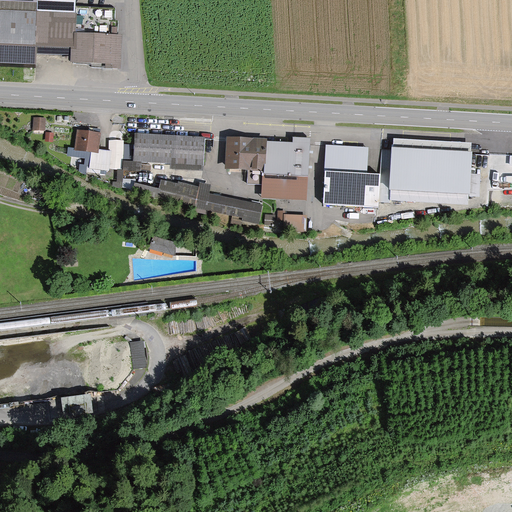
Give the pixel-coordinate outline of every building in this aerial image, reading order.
[(58,0),(0,0),(0,64),(39,65),(39,47),(82,48),(82,67),(127,68),(127,41),(82,40),(82,16),(58,15),(58,0)] [(50,121),(38,120),(37,132),(49,133),(50,121)] [(104,138),(83,134),(80,151),(95,154),(92,170),(113,174),(117,153),(102,151),(104,138)] [(214,142),(137,138),(136,164),(212,168),(214,142)] [(316,145),(235,140),(232,173),(269,176),(268,198),(313,201),(316,145)] [(374,151),(330,149),(328,206),(388,208),(389,178),(373,177),(374,151)] [(482,156),(402,152),(400,192),(480,196),(482,156)] [(167,193),(146,187),(144,196),(262,225),(266,209),(217,197),(218,193),(170,181),(167,193)] [(311,218),(287,218),(287,231),(311,232),(311,218)]
